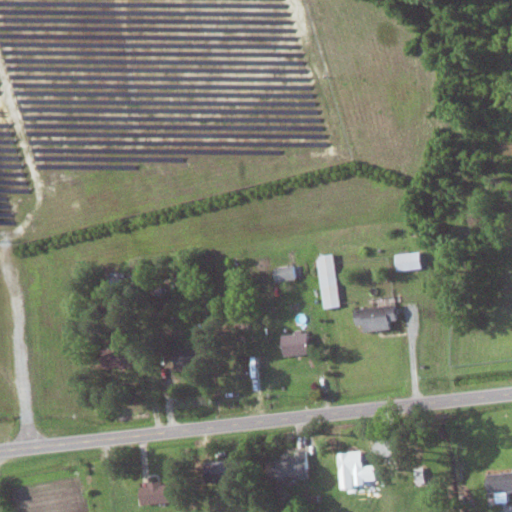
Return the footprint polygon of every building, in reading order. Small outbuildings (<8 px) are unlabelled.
[(424,268),(421,250),(396,254),(399,272),(424,268)] [(341,306),(335,253),(319,255),(324,308),(341,306)] [(297,279),(295,264),(275,268),(277,282),(297,279)] [(398,320),(397,305),(356,308),(357,324),(365,324),(365,331),(392,329),(391,321),(398,320)] [(285,355),(311,354),(310,331),(284,333),(285,355)] [(176,367),(202,364),(201,348),(174,351),(176,367)] [(339,452),(341,471),(356,470),(357,481),(378,479),(377,464),(365,465),(363,450),(339,452)] [(296,451),(297,457),(270,458),(271,479),(309,478),(309,451),(296,451)] [(208,484),(238,479),(235,459),(205,464),(208,484)] [(511,471),(491,473),(491,493),(498,492),(498,502),(510,502),(510,492),(511,491),(511,471)] [(140,484),(142,505),(179,501),(177,483),(163,484),(163,482),(140,484)]
